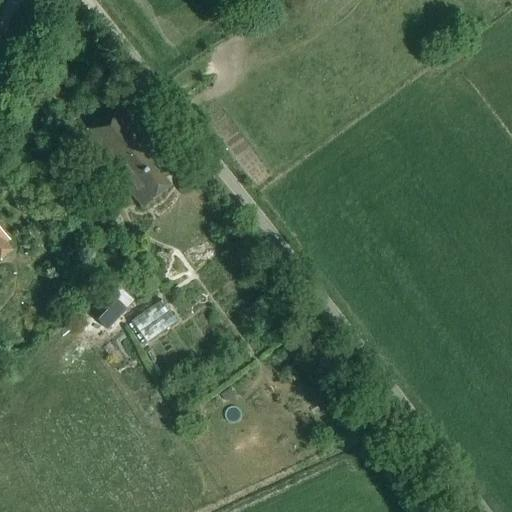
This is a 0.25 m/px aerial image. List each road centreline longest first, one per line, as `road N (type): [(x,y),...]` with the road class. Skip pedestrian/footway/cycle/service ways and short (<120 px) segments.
road 1 (unclassified): [(483,511),(87,0)]
road 2 (track): [(409,412),(204,511)]
